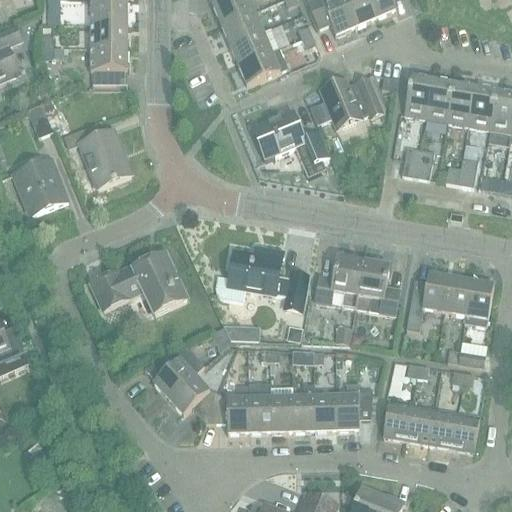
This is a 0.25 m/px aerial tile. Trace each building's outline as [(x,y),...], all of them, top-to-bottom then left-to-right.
[(233,0),(213,9),(222,29),(255,15),(248,0),(233,0)] [(296,0),(289,0),(285,2),(288,10),(299,6),(296,0)] [(319,2),(307,7),(319,34),(329,29),(335,41),(355,32),(342,0),(339,0),(322,8),(319,2)] [(366,0),(342,0),(355,32),(375,24),(366,0)] [(366,0),(375,24),(396,15),(390,3),(396,0),(366,0)] [(125,4),(89,4),(90,28),(126,28),(125,4)] [(59,5),(48,5),(48,28),(59,28),(59,5)] [(255,15),(222,29),(230,49),(263,35),(255,15)] [(126,28),(90,28),(90,52),(126,52),(126,28)] [(8,51),(22,45),(15,29),(0,35),(0,87),(20,79),(8,51)] [(298,34),(302,42),(312,38),(308,30),(298,34)] [(271,32),(263,35),(230,49),(239,69),(272,56),(280,52),(271,32)] [(312,38),(302,42),(305,51),(315,46),(312,38)] [(42,40),(42,52),(53,52),(53,40),(42,40)] [(63,51),(53,52),(42,52),(42,63),(53,63),(53,62),(63,62),(63,51)] [(126,52),(90,52),(90,77),(91,77),(92,89),(115,89),(115,76),(126,76),(126,52)] [(272,56),(239,69),(247,90),(281,76),(272,56)] [(405,119),(426,123),(434,83),(412,79),(405,119)] [(321,94),(326,107),(311,113),(318,131),(333,124),(336,132),(369,119),(370,122),(382,117),(368,83),(349,90),(346,84),(321,94)] [(434,83),(426,123),(448,126),(455,87),(434,83)] [(455,87),(448,126),(469,130),(476,91),(455,87)] [(476,91),(469,130),(490,134),(497,94),(476,91)] [(511,96),(497,94),(490,134),(511,138),(511,135),(511,96)] [(37,143),(52,138),(40,110),(26,116),(37,143)] [(314,167),(315,167),(330,160),(319,135),(305,141),(294,115),(252,133),(265,164),(305,147),(314,167)] [(97,193),(130,180),(112,135),(101,140),(97,128),(64,142),(69,154),(79,150),(97,193)] [(402,180),(415,182),(421,154),(407,152),(402,180)] [(421,154),(415,182),(430,185),(434,157),(421,154)] [(463,162),(461,173),(458,190),(472,193),(477,164),(463,162)] [(29,221),(67,206),(51,164),(12,179),(29,221)] [(444,188),(458,190),(461,173),(447,171),(444,188)] [(490,195),(501,197),(503,186),(493,184),(490,195)] [(511,187),(503,186),(501,197),(511,199),(511,198),(511,187)] [(235,257),(230,283),(219,281),(217,293),(217,297),(219,300),(223,302),(244,306),(246,294),(287,301),(285,313),(301,316),(307,281),(291,278),(290,284),(277,282),(282,257),(267,254),(265,262),(235,257)] [(155,320),(187,304),(165,258),(118,280),(116,276),(91,288),(104,315),(129,303),(128,301),(142,294),(155,320)] [(342,310),(356,313),(364,267),(338,262),(334,283),(320,281),(316,306),(331,308),(333,296),(344,298),(342,310)] [(364,267),(356,313),(380,317),(395,320),(400,294),(385,292),(389,271),(364,267)] [(424,313),(445,316),(451,281),(429,278),(427,287),(415,285),(407,333),(420,335),(424,313)] [(451,281),(445,316),(466,320),(472,285),(451,281)] [(472,285),(466,320),(465,327),(487,331),(494,289),(472,285)] [(303,331),(290,329),(287,343),(301,345),(303,331)] [(0,366),(25,356),(14,330),(2,335),(0,330),(0,366)] [(352,332),(338,330),(335,346),(349,348),(352,332)] [(154,387),(170,403),(196,378),(181,362),(185,359),(181,354),(152,369),(162,379),(154,387)] [(271,354),(262,354),(261,365),(270,365),(271,354)] [(271,354),(270,365),(279,366),(280,355),(271,354)] [(460,355),(451,354),(448,367),(459,368),(460,355)] [(486,360),(460,355),(459,368),(484,373),(486,360)] [(315,356),(306,356),(305,367),(314,368),(315,356)] [(315,356),(314,368),(323,368),(324,357),(315,356)] [(427,383),(429,372),(410,369),(408,380),(427,383)] [(464,377),(454,376),(452,387),(462,389),(464,377)] [(474,379),(464,377),(462,389),(473,391),(474,379)] [(196,378),(170,403),(185,419),(192,412),(207,428),(219,398),(211,394),(210,395),(196,378)] [(260,403),(249,403),(250,438),(272,438),(271,403),(271,387),(260,387),(260,403)] [(346,401),(337,401),(338,436),(359,436),(359,424),(371,424),(372,394),(359,394),(359,389),(346,390),(346,401)] [(219,398),(207,428),(227,427),(228,439),(250,438),(249,403),(249,391),(238,392),(238,404),(227,404),(228,402),(219,398)] [(305,402),(293,402),(294,437),(316,437),(315,402),(315,391),(305,391),(305,402)] [(337,401),(315,402),(316,437),(338,436),(337,401)] [(293,402),(271,403),(272,438),(294,437),(293,402)] [(383,442),(406,446),(412,411),(389,407),(383,442)] [(412,411),(406,446),(429,449),(434,415),(412,411)] [(434,415),(429,449),(451,453),(457,419),(434,415)] [(457,419),(451,453),(474,457),(480,422),(457,419)] [(44,450),(30,461),(44,479),(58,467),(44,450)] [(401,511),(403,507),(388,501),(388,503),(362,493),(354,511),(401,511)] [(336,511),(337,509),(308,498),(302,511),(274,511),(266,509),(265,511),(336,511)]
